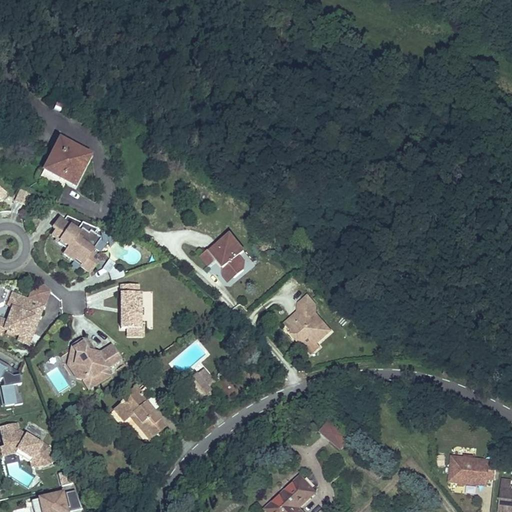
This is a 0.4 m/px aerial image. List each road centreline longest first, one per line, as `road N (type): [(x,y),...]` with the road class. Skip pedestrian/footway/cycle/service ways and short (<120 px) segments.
road 1 (unclassified): [(151,511),(190,449),(303,382),(411,372),(511,416)]
road 2 (unknown): [(303,382),(189,255),(192,242)]
